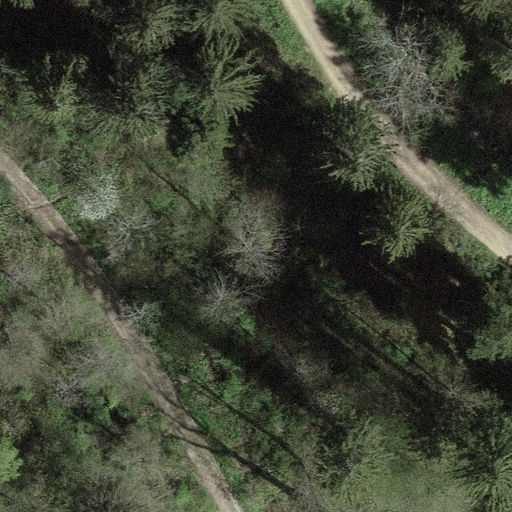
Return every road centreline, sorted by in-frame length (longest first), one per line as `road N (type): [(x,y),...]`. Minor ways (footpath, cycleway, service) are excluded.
road 1 (track): [(0,159),(91,274),(241,511)]
road 2 (track): [(302,0),(407,147),(511,252)]
